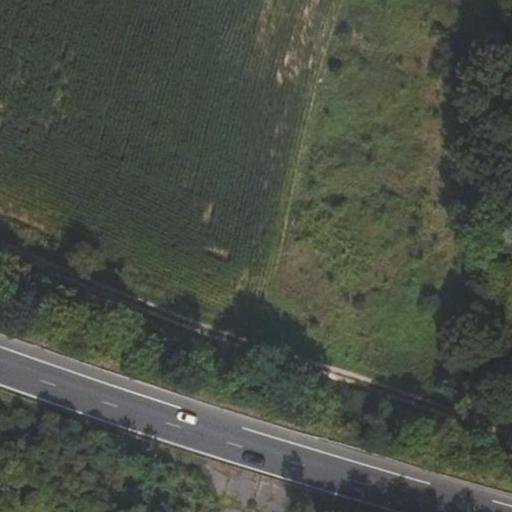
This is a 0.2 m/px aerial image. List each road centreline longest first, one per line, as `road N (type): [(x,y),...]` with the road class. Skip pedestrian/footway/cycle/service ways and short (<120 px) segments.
road 1 (track): [(0,237),(348,373),(511,422)]
road 2 (trunk): [(468,511),(0,364)]
road 3 (track): [(480,414),(511,96)]
